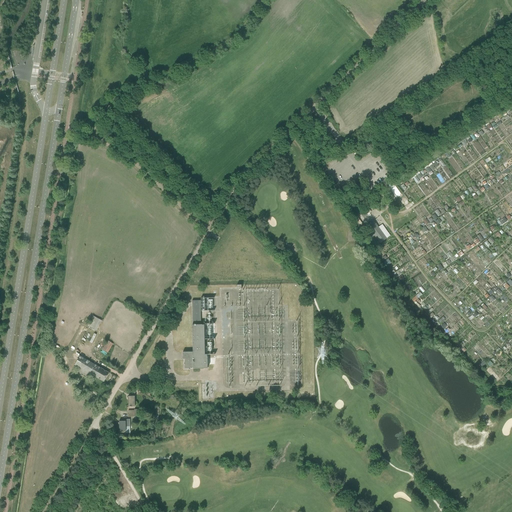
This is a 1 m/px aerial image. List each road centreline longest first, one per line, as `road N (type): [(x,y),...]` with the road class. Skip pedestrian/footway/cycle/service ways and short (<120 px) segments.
road 1 (secondary): [(0,474),(58,111)]
road 2 (unclassified): [(148,511),(92,424),(209,229)]
road 3 (unclassified): [(209,229),(239,183),(424,0)]
road 4 (secondary): [(46,110),(0,397)]
road 5 (unclassified): [(209,229),(117,149),(66,127)]
road 6 (track): [(328,411),(315,374),(322,321),(307,277)]
road 7 (track): [(129,0),(120,44),(143,83),(105,106)]
